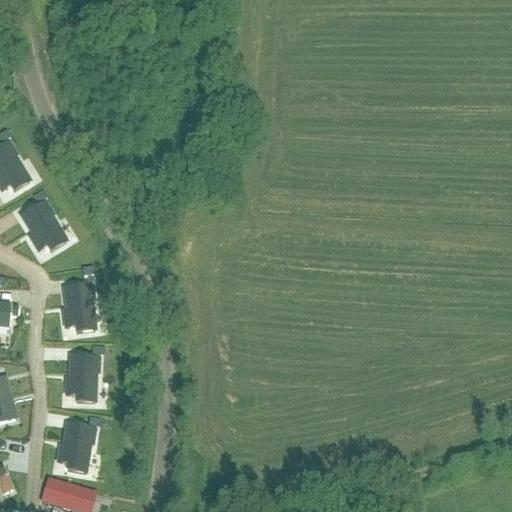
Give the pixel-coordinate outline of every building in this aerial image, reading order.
[(0,148),(10,143),(5,135),(0,138),(0,148)] [(6,147),(0,150),(0,193),(2,197),(10,192),(14,199),(32,186),(6,147)] [(33,201),(37,208),(47,202),(42,195),(33,201)] [(44,205),(21,219),(32,239),(29,241),(38,257),(46,252),(50,258),(70,246),(44,205)] [(94,280),(93,272),(82,274),(83,281),(94,280)] [(66,316),(63,317),(64,325),(65,332),(75,331),(76,338),(85,337),(95,335),(94,332),(92,313),(86,314),(85,308),(91,307),(93,307),(92,297),(92,292),(77,294),(64,296),(65,306),(66,316)] [(0,311),(0,333),(9,334),(9,320),(17,321),(18,313),(0,311)] [(92,352),(91,360),(102,360),(103,353),(92,352)] [(66,384),(66,400),(76,400),(76,407),(95,408),(95,385),(89,385),(90,379),(96,379),(98,379),(98,364),(70,363),(70,384),(66,384)] [(5,384),(0,384),(0,427),(16,424),(5,384)] [(99,432),(100,425),(89,423),(88,431),(99,432)] [(60,451),(57,467),(68,468),(67,475),(85,478),(89,456),(83,455),(84,449),(90,450),(92,451),(94,436),(67,432),(63,452),(60,451)] [(0,500),(12,495),(2,474),(0,474),(0,504),(2,504),(0,500)] [(48,484),(42,508),(56,511),(90,511),(95,498),(48,484)]
